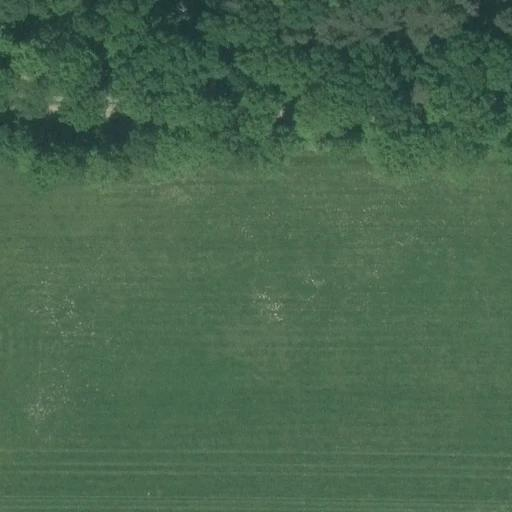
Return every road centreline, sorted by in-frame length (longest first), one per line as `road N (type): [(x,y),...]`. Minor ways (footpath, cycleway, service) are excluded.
road 1 (track): [(511,118),(0,119)]
road 2 (track): [(257,0),(0,77)]
